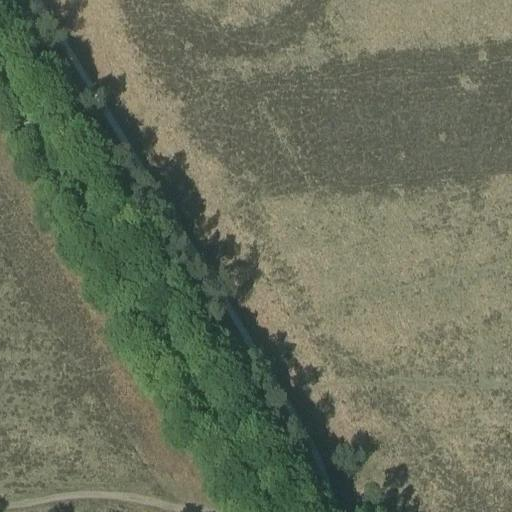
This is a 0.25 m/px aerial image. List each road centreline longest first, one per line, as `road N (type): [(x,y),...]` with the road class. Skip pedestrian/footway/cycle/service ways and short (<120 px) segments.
road 1 (track): [(0,74),(273,511)]
road 2 (track): [(0,508),(76,494),(174,511)]
